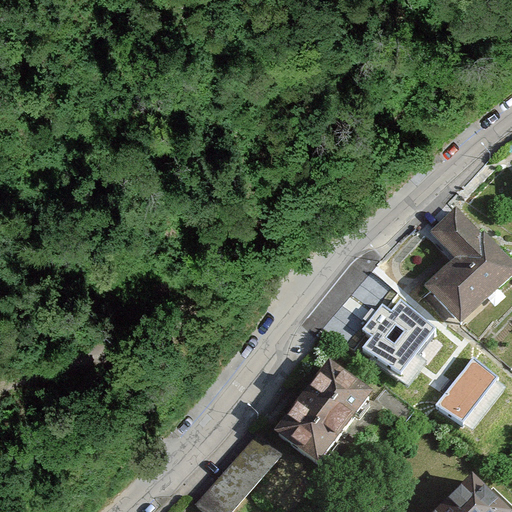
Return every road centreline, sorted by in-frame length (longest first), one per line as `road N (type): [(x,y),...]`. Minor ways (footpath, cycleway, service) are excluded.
road 1 (residential): [(511,119),(389,207),(303,287),(121,511)]
road 2 (track): [(303,287),(197,263),(0,378)]
